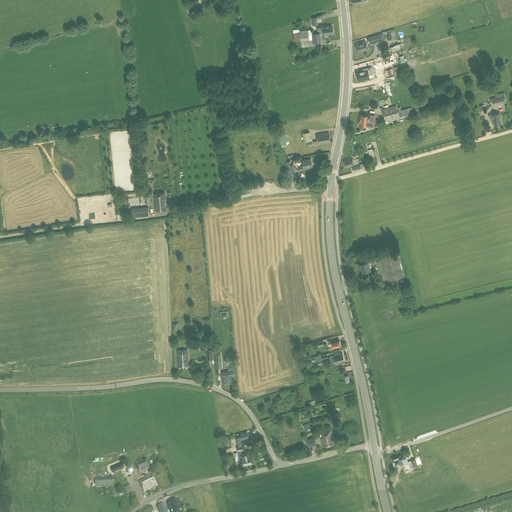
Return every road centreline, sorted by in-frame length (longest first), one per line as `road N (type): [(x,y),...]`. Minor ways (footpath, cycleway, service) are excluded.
road 1 (secondary): [(373,445),(329,228),(345,102),(342,0)]
road 2 (unclassified): [(278,466),(248,411),(201,384),(160,379),(0,389)]
road 3 (track): [(511,130),(332,179)]
road 4 (unclassified): [(132,511),(179,486),(278,466)]
road 5 (unclassified): [(375,455),(511,408)]
